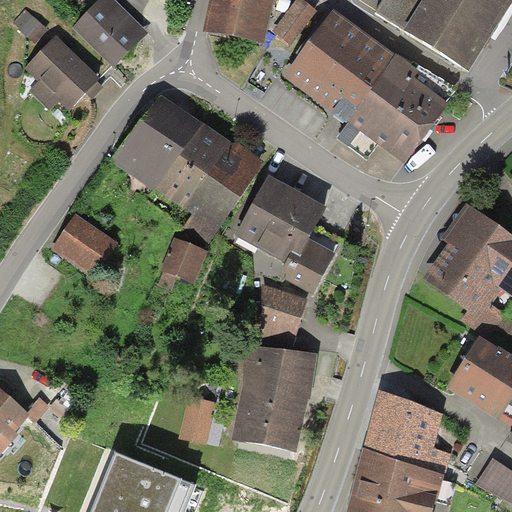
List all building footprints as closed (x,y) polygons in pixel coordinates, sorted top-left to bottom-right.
[(149,35),(114,0),(100,0),(73,27),(115,69),(149,35)] [(275,0),(210,0),(203,32),(265,46),(275,0)] [(317,12),(301,0),(298,0),(273,32),(290,46),(317,12)] [(511,4),(511,0),(385,0),(377,13),(405,31),(404,33),(468,74),(511,4)] [(40,49),(54,36),(25,10),(13,22),(40,49)] [(396,59),(333,12),(309,44),(284,78),(346,125),(347,123),(396,59)] [(101,81),(56,37),(25,68),(39,82),(29,91),(50,112),(59,103),(69,113),(87,95),(92,90),(98,84),(101,81)] [(420,73),(397,57),(396,59),(347,123),(405,166),(443,115),(450,107),(414,80),(420,73)] [(104,89),(98,84),(92,90),(87,95),(92,100),(104,89)] [(157,191),(204,126),(162,98),(112,162),(155,193),(157,191)] [(185,211),(231,146),(204,126),(157,191),(185,211)] [(235,141),(231,146),(185,211),(192,216),(182,229),(205,246),(265,163),(235,141)] [(327,210),(268,178),(236,237),(286,265),(279,278),(314,297),(337,256),(310,241),(327,210)] [(511,237),(467,205),(442,239),(450,245),(423,282),(468,314),(462,322),(488,340),(496,329),(506,315),(493,305),(502,292),(511,299),(511,237)] [(119,244),(75,216),(53,250),(97,279),(119,244)] [(207,253),(174,239),(161,271),(195,284),(207,253)] [(308,302),(264,285),(262,333),(295,343),(308,302)] [(511,316),(507,313),(506,315),(496,329),(511,339),(511,316)] [(511,357),(480,338),(447,390),(484,413),(499,422),(511,401),(511,357)] [(318,358),(252,345),(233,443),(299,455),(318,358)] [(27,412),(0,388),(0,455),(19,435),(16,433),(29,418),(25,414),(27,412)] [(370,423),(362,451),(445,477),(450,457),(434,452),(442,417),(378,394),(370,423)] [(218,402),(189,395),(179,437),(208,444),(218,402)] [(49,406),(40,399),(27,412),(25,414),(29,418),(35,423),(49,406)] [(435,511),(445,477),(362,451),(346,511),(435,511)] [(184,511),(195,486),(115,454),(91,511),(184,511)] [(511,472),(493,459),(476,485),(511,503),(511,472)]
